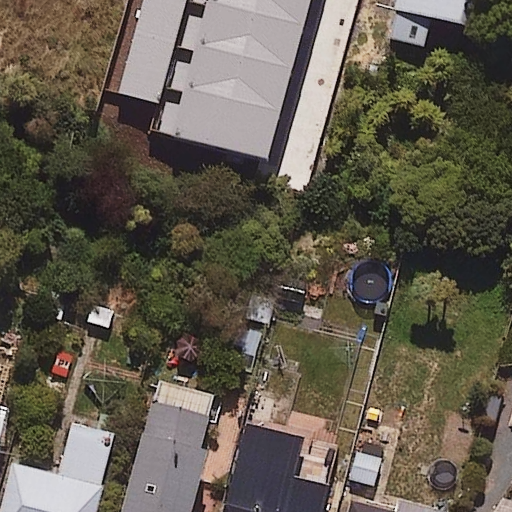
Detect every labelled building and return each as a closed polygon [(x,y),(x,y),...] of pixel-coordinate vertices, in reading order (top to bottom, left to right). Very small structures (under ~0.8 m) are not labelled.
[(0,0),(0,66),(4,53),(60,68),(77,0),(0,0)] [(487,31),(495,0),(387,0),(377,35),(421,48),(431,14),(487,31)] [(234,17),(168,1),(155,53),(198,63),(203,43),(226,49),(234,17)] [(185,511),(217,395),(154,378),(117,511),(185,511)] [(92,511),(113,433),(69,422),(56,473),(10,461),(0,501),(0,511),(92,511)] [(244,443),(225,511),(284,511),(287,504),(271,500),(273,490),(258,486),(268,450),(244,443)] [(394,508),(348,496),(343,511),(445,511),(397,499),(394,508)]
